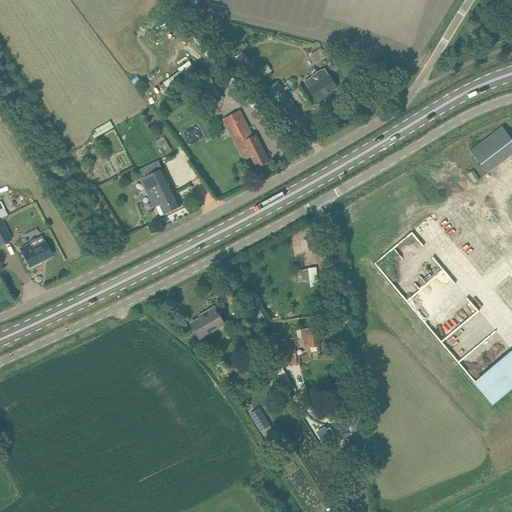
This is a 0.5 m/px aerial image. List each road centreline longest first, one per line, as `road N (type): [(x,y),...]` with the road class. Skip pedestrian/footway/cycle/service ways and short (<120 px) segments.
road 1 (unclassified): [(0,317),(238,201),(399,107),(469,0)]
road 2 (primary): [(0,339),(511,73)]
road 3 (unclassified): [(0,361),(324,199)]
road 4 (unclassified): [(366,511),(324,199)]
road 5 (unclassified): [(324,199),(456,121),(511,98)]
